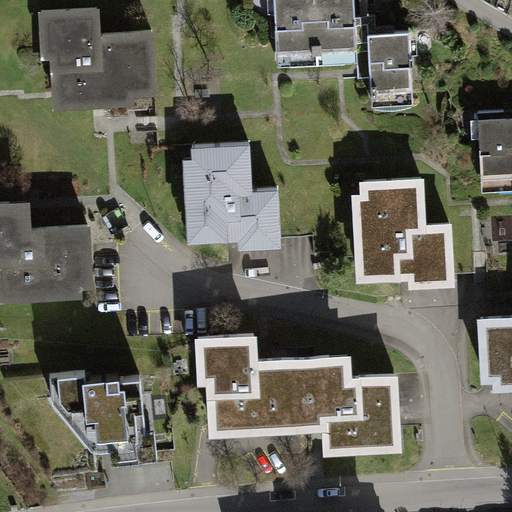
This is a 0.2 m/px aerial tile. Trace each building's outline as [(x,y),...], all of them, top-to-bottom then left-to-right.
[(282,0),(288,71),(380,64),(383,102),(419,100),(415,34),(367,37),(364,0),(282,0)] [(97,99),(135,97),(164,95),(159,22),(104,26),(102,2),(39,6),(42,54),(51,53),(54,102),(97,99)] [(511,117),(486,119),(490,183),(511,181),(511,117)] [(199,166),(190,166),(198,245),(242,240),(244,259),(293,254),(286,188),(262,190),(257,146),(197,152),(199,166)] [(430,182),(360,188),(367,278),(420,274),(421,289),(459,286),(454,231),(434,233),(430,182)] [(0,275),(5,275),(7,309),(96,303),(95,294),(109,293),(105,229),(44,233),(42,205),(0,207),(0,275)] [(118,208),(103,217),(113,233),(128,224),(118,208)] [(511,327),(488,329),(491,379),(502,378),(503,392),(511,391),(511,327)] [(207,343),(213,433),(333,425),(335,455),(405,450),(400,379),(359,381),(357,355),(261,361),(260,339),(207,343)] [(104,379),(62,385),(61,415),(111,461),(170,454),(160,386),(104,389),(104,379)]
